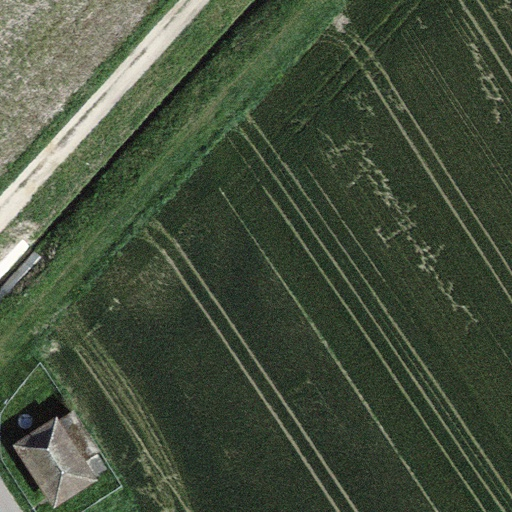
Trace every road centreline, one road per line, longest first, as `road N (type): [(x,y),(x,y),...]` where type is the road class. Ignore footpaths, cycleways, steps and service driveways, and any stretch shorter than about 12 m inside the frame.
road 1 (track): [(0,404),(360,0)]
road 2 (track): [(0,210),(189,0)]
